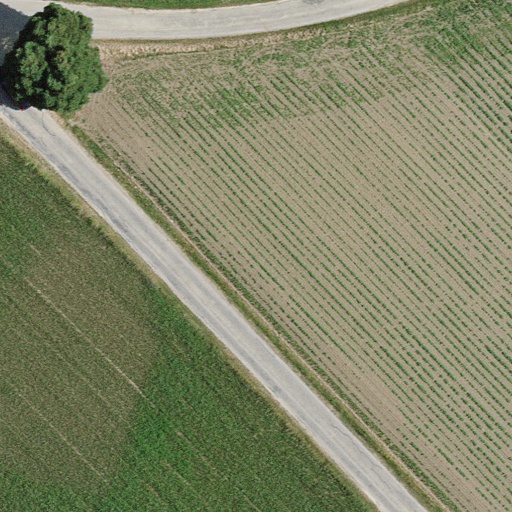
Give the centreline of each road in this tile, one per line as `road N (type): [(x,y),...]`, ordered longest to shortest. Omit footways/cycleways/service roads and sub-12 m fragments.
road 1 (residential): [(0,92),(408,511)]
road 2 (residential): [(0,18),(163,25),(373,0)]
